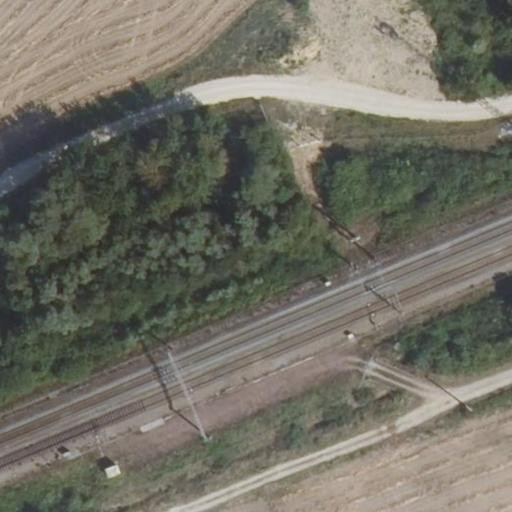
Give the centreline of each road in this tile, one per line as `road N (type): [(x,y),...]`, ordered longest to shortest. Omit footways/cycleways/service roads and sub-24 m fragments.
road 1 (track): [(0,188),(135,118),(233,89),(327,88),(445,114),(511,105)]
road 2 (track): [(169,511),(511,374)]
